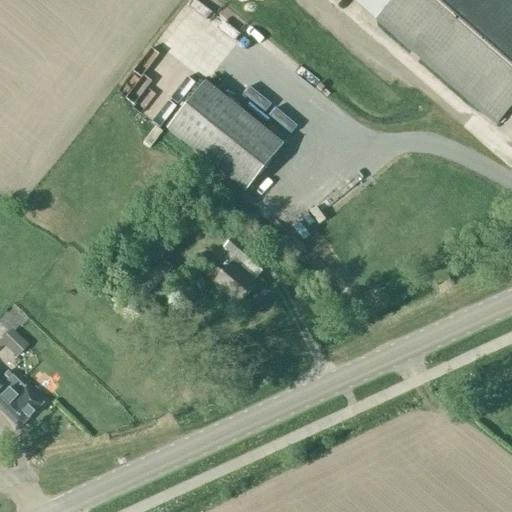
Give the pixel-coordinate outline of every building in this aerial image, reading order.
[(511,0),(358,0),(377,16),(376,18),(497,123),(511,105),(511,0)] [(205,83),(167,130),(245,192),(283,145),(205,83)] [(213,283),(239,305),(255,286),(252,284),(267,267),(233,237),(224,248),(235,258),(213,283)] [(296,237),(288,243),(297,255),(305,249),(296,237)] [(143,301),(173,272),(157,256),(128,285),(143,301)] [(28,348),(10,331),(0,341),(0,345),(16,360),(28,348)] [(2,385),(0,382),(0,412),(17,429),(41,404),(11,376),(2,385)]
